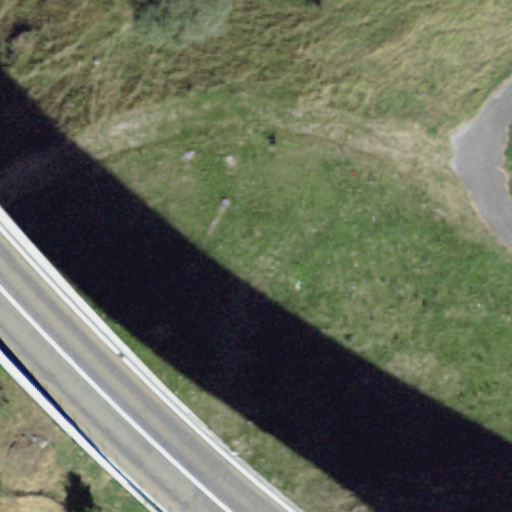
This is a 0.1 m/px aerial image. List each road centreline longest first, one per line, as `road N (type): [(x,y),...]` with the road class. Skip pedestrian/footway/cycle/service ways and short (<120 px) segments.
road 1 (track): [(482,180),(261,123),(155,137),(26,183),(0,206)]
road 2 (primary): [(0,287),(228,511)]
